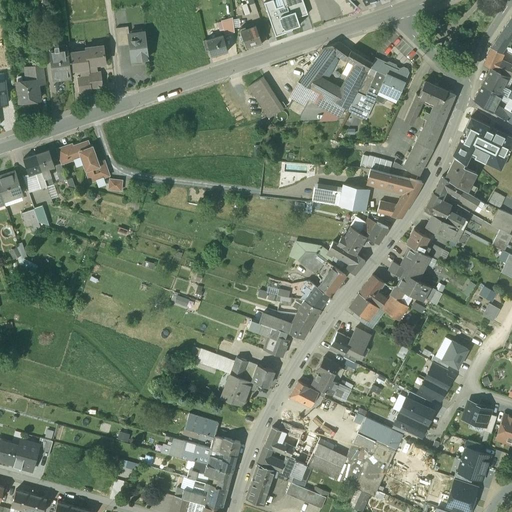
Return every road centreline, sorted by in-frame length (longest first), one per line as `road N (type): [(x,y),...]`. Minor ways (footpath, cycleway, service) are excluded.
road 1 (residential): [(233,511),(260,430),(329,318),(424,192),(464,97)]
road 2 (tertiary): [(396,14),(0,149)]
road 3 (residential): [(129,511),(0,477)]
